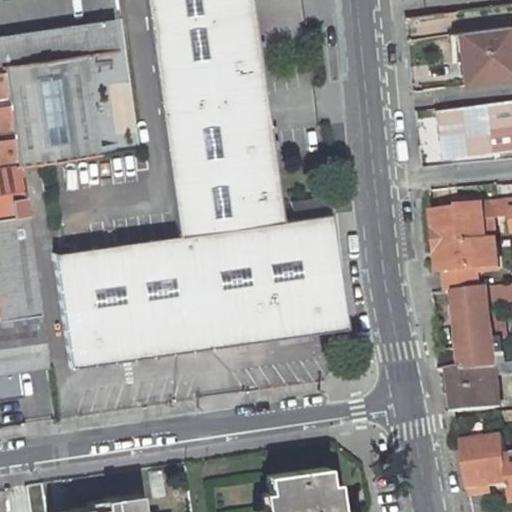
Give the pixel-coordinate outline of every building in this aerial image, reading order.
[(250,0),(143,0),(177,236),(52,254),(69,367),(345,328),(329,214),(324,215),(322,197),(290,202),(293,220),(282,221),(250,0)] [(111,21),(0,36),(0,168),(15,166),(15,167),(16,167),(95,155),(82,57),(116,52),(111,21)] [(457,32),(464,83),(511,76),(511,48),(509,26),(457,32)] [(441,160),(511,150),(511,100),(434,110),(441,160)] [(430,161),(441,160),(434,110),(423,112),(430,161)] [(0,168),(0,219),(23,216),(16,167),(15,167),(15,166),(0,168)] [(511,209),(511,200),(484,205),(485,219),(495,217),(511,214),(511,209)] [(434,212),(437,246),(497,240),(495,217),(485,219),(484,205),(460,207),(460,210),(434,212)] [(0,374),(46,368),(23,216),(0,219),(0,374)] [(497,240),(437,246),(440,272),(445,271),(447,291),(454,290),(478,287),(476,268),(500,266),(497,240)] [(511,283),(487,286),(490,306),(498,305),(511,303),(511,283)] [(439,351),(441,372),(449,371),(497,366),(495,351),(495,350),(500,350),(498,337),(494,337),(490,306),(487,286),(478,287),(454,290),(461,348),(439,351)] [(495,350),(495,351),(508,349),(505,319),(500,313),(498,305),(490,306),(494,337),(498,337),(500,350),(495,350)] [(511,364),(497,366),(449,371),(455,413),(501,407),(499,375),(511,374),(511,364)] [(506,456),(507,456),(505,436),(463,442),(470,495),(486,493),(485,486),(510,482),(506,456)] [(157,466),(163,511),(191,511),(184,462),(157,466)] [(332,511),(326,467),(265,475),(267,492),(270,509),(263,510),(259,510),(259,511),(332,511)] [(102,474),(65,480),(69,511),(92,511),(98,511),(107,510),(102,474)] [(260,493),(263,510),(270,509),(267,492),(260,493)]
